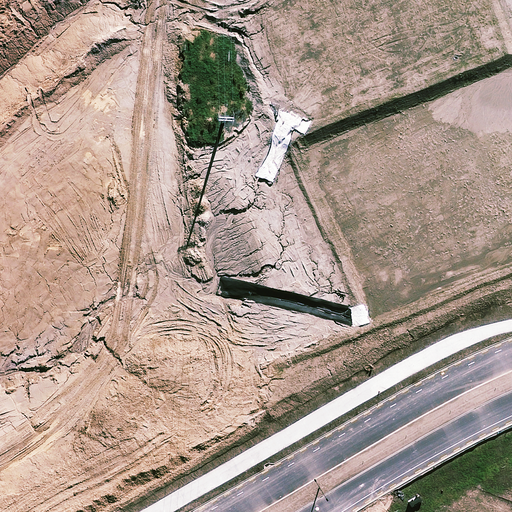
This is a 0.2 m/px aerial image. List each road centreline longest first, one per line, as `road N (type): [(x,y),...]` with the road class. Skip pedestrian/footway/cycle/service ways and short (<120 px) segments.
road 1 (secondary): [(225,511),(444,376),(511,347)]
road 2 (secondary): [(511,401),(448,429),(311,511)]
